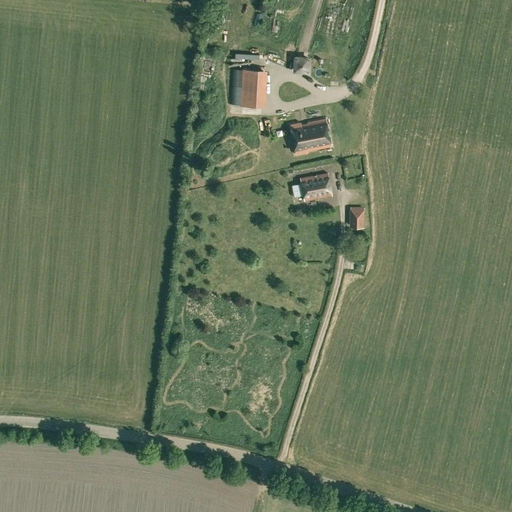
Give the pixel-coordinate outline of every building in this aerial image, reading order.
[(292,72),(310,73),(311,56),(293,55),(292,72)] [(244,70),(242,105),(260,106),(262,71),(244,70)] [(290,124),(296,155),(309,152),(309,150),(332,145),(326,117),(302,122),(290,124)] [(264,146),(266,164),(279,163),(278,145),(264,146)] [(252,176),(265,173),(260,149),(247,152),(252,176)] [(299,181),(303,198),(304,198),(304,201),(332,196),(332,192),(333,192),(330,176),(328,176),(328,172),(316,174),(316,175),(314,176),(314,175),(300,177),(301,181),(299,181)] [(350,227),(364,227),(364,208),(350,208),(350,227)]
